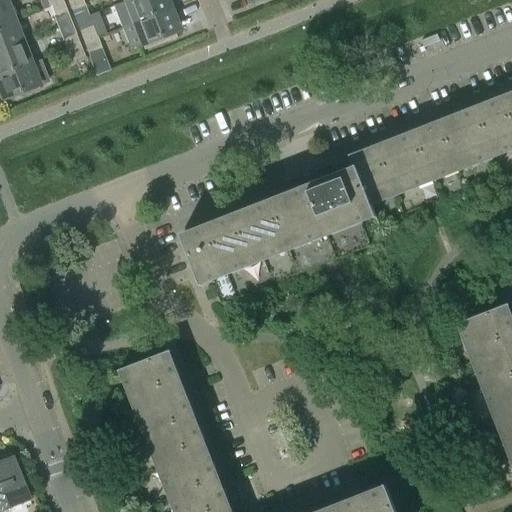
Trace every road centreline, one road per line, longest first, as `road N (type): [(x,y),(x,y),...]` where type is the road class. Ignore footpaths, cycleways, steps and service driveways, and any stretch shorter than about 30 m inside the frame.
road 1 (residential): [(0,245),(18,229),(511,40)]
road 2 (residential): [(36,409),(0,289)]
